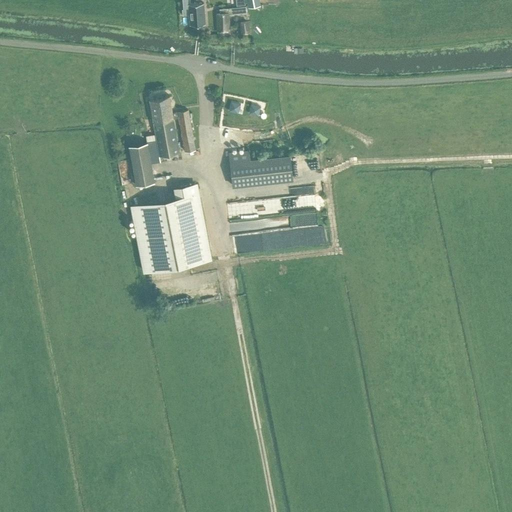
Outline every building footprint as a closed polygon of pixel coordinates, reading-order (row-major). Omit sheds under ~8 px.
[(182,0),(183,8),(182,9),(182,15),(189,15),(190,24),(205,23),(203,3),(190,4),(189,0),(182,0)] [(220,14),(216,14),(217,31),(219,31),(219,35),(229,34),(228,14),(246,13),(245,6),(219,9),(220,14)] [(249,33),(248,21),(239,22),(240,34),(249,33)] [(146,141),(128,145),(136,184),(154,181),(150,163),(160,161),(159,155),(179,151),(173,118),(172,112),(169,95),(149,99),(156,140),(146,141)] [(231,102),(229,111),(237,113),(240,104),(231,102)] [(251,104),(249,113),(258,115),(260,107),(251,104)] [(177,111),(172,112),(173,118),(178,117),(184,151),(195,149),(188,109),(177,111)] [(228,153),(232,185),(292,179),(289,155),(250,160),(249,150),(228,153)] [(175,197),(132,206),(145,270),(209,258),(195,184),(174,188),(175,197)]
